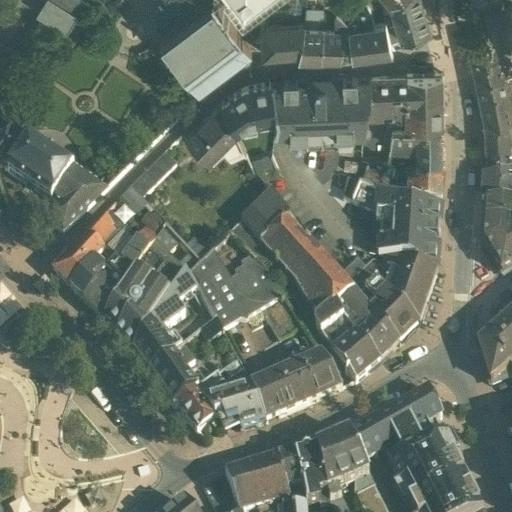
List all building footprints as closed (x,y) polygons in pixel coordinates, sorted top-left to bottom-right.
[(76,15),(52,0),(45,0),(37,13),(66,32),(76,15)] [(89,5),(81,0),(52,0),(76,15),(81,18),(89,5)] [(210,0),(159,38),(199,91),(251,51),(217,5),(212,0),(210,0)] [(235,0),(243,10),(256,0),(235,0)] [(343,0),(331,0),(326,4),(336,13),(346,2),(343,0)] [(420,0),(395,0),(390,4),(401,41),(431,32),(420,0)] [(511,0),(503,0),(507,10),(511,8),(511,0)] [(346,2),(336,13),(347,21),(348,16),(354,11),(346,2)] [(373,23),(371,13),(364,3),(347,22),(345,29),(339,58),(342,58),(341,55),(352,54),(352,57),(392,51),(385,21),(373,23)] [(347,21),(336,13),(336,28),(345,29),(347,22),(347,21)] [(290,23),(285,24),(261,26),(261,37),(263,54),(281,53),(299,51),(303,27),(303,22),(290,23)] [(323,28),(303,27),(299,51),(298,57),(320,58),(323,28)] [(336,28),(323,28),(320,58),(339,58),(345,29),(336,28)] [(497,36),(467,42),(476,82),(503,76),(505,76),(503,65),(501,55),(497,39),(497,36)] [(511,38),(497,39),(501,55),(511,54),(511,38)] [(511,62),(503,65),(505,76),(511,73),(511,62)] [(290,136),(364,134),(367,116),(367,100),(369,100),(370,78),(323,75),(303,75),(269,78),(269,81),(276,116),(274,133),(289,132),(290,136)] [(380,77),(370,78),(369,100),(367,100),(367,116),(382,117),(382,111),(392,110),(392,105),(399,105),(399,104),(408,103),(408,98),(443,97),(442,75),(380,77)] [(503,76),(477,86),(479,97),(506,87),(503,76)] [(276,116),(269,81),(243,86),(222,100),(235,128),(249,121),(276,116)] [(506,87),(479,97),(485,123),(509,119),(511,118),(511,104),(511,99),(509,100),(506,87)] [(443,97),(408,98),(408,103),(399,104),(399,105),(399,116),(393,117),(392,127),(409,128),(443,127),(443,97)] [(235,128),(222,100),(185,137),(208,160),(220,148),(230,157),(245,151),(244,149),(235,128)] [(509,120),(485,123),(488,178),(511,175),(511,160),(510,141),(509,120)] [(8,127),(0,139),(0,170),(0,169),(7,174),(30,141),(8,127)] [(443,127),(409,128),(392,127),(390,146),(390,149),(415,150),(415,160),(415,164),(444,164),(443,160),(443,127)] [(377,139),(364,137),(361,159),(369,160),(375,160),(377,146),(376,146),(377,139)] [(73,169),(30,140),(30,141),(7,174),(51,203),(52,203),(59,208),(48,225),(63,235),(107,192),(73,170),(73,169)] [(390,146),(377,146),(375,160),(378,161),(388,162),(390,149),(390,146)] [(254,155),(258,172),(275,168),(272,151),(254,155)] [(165,159),(132,193),(143,203),(176,170),(165,159)] [(375,160),(369,160),(364,188),(373,192),(375,175),(378,161),(375,160)] [(488,178),(484,178),(482,204),(484,204),(511,205),(511,174),(511,175),(488,178)] [(385,177),(375,175),(373,192),(382,195),(385,177)] [(385,177),(382,195),(391,199),(394,177),(385,177)] [(442,178),(409,177),(407,205),(412,205),(441,207),(442,178)] [(364,188),(347,181),(343,201),(375,215),(375,226),(380,226),(380,243),(376,243),(376,252),(376,257),(400,262),(436,276),(436,266),(441,207),(412,205),(411,207),(391,199),(382,195),(373,192),(364,188)] [(380,365),(334,309),(354,292),(349,286),(324,259),(325,258),(289,218),(271,197),(241,227),(254,241),(268,255),(295,283),(319,319),(317,321),(316,322),(315,324),(315,326),(315,328),(356,384),(380,365)] [(484,223),(511,225),(511,205),(484,204),(483,222),(484,223)] [(102,221),(76,251),(92,266),(102,255),(111,264),(115,259),(121,263),(126,256),(109,240),(114,233),(113,232),(113,231),(102,221)] [(511,225),(484,223),(482,246),(500,274),(511,266),(511,225)] [(159,238),(155,245),(167,257),(180,246),(165,230),(159,238)] [(150,232),(140,243),(150,251),(155,245),(159,238),(150,232)] [(126,256),(121,263),(134,273),(135,272),(150,251),(140,243),(138,241),(126,256)] [(268,255),(254,241),(252,243),(255,247),(253,249),(263,259),(268,255)] [(167,257),(155,245),(150,251),(135,272),(151,284),(169,297),(177,287),(186,276),(167,257)] [(71,290),(92,266),(76,251),(56,272),(57,278),(71,290)] [(102,255),(71,290),(83,302),(96,286),(94,284),(100,276),(102,275),(97,271),(103,264),(108,268),(109,267),(111,264),(102,255)] [(238,279),(232,283),(213,255),(201,268),(189,280),(197,293),(207,311),(209,310),(217,324),(224,336),(241,324),(249,326),(249,322),(262,314),(281,301),(256,264),(252,260),(242,267),(244,271),(236,276),(238,279)] [(190,256),(178,268),(186,276),(186,275),(190,279),(201,268),(190,256)] [(111,264),(109,267),(128,281),(134,273),(121,263),(115,259),(111,264)] [(436,276),(400,262),(395,275),(392,274),(389,283),(385,292),(416,324),(418,327),(436,276)] [(389,283),(372,264),(366,270),(349,286),(354,292),(359,297),(376,282),(385,292),(389,283)] [(134,273),(128,281),(103,320),(102,320),(117,335),(151,284),(135,272),(134,273)] [(186,276),(177,287),(188,300),(197,293),(189,280),(188,280),(190,279),(186,275),(186,276)] [(96,286),(83,302),(103,320),(121,293),(100,276),(94,284),(96,286)] [(385,292),(376,282),(359,297),(400,345),(418,327),(416,324),(385,292)] [(117,335),(124,341),(151,304),(159,311),(169,297),(151,284),(117,335)] [(188,300),(177,287),(169,297),(178,308),(188,300)] [(400,345),(359,297),(354,292),(334,309),(380,365),(400,345)] [(159,311),(152,320),(144,332),(134,353),(149,374),(172,355),(182,348),(173,336),(168,340),(163,333),(185,317),(178,308),(169,297),(159,311)] [(281,301),(262,314),(279,343),(301,330),(281,301)] [(124,341),(134,353),(144,332),(152,320),(159,311),(151,304),(124,341)] [(511,316),(477,347),(490,385),(511,365),(511,316)] [(217,324),(200,333),(215,358),(231,349),(224,336),(217,324)] [(172,355),(149,374),(174,408),(176,407),(194,393),(197,390),(187,376),(192,373),(183,361),(178,364),(172,355)] [(320,359),(293,371),(308,406),(341,391),(320,359)] [(204,385),(194,371),(192,373),(187,376),(197,390),(204,385)] [(293,371),(250,390),(266,425),(308,406),(293,371)] [(197,390),(194,393),(215,421),(217,420),(218,421),(221,419),(227,430),(238,427),(241,432),(266,425),(250,390),(244,374),(223,388),(218,375),(204,385),(197,390)] [(194,393),(176,407),(197,434),(203,430),(210,425),(215,421),(194,393)] [(376,458),(383,472),(393,468),(451,439),(427,393),(361,430),(376,458)] [(93,413),(72,434),(94,456),(115,436),(93,413)] [(210,425),(203,430),(205,434),(212,429),(210,425)] [(376,458),(361,430),(355,433),(349,436),(362,464),(369,461),(376,458)] [(349,436),(316,451),(329,504),(330,505),(340,501),(336,491),(354,483),(368,476),(362,464),(349,436)] [(451,439),(393,468),(416,511),(482,511),(471,483),(451,439)] [(316,451),(294,457),(302,488),(307,508),(308,509),(324,505),(329,504),(316,451)] [(293,455),(278,459),(287,492),(297,489),(302,488),(294,457),(293,457),(293,455)] [(278,459),(225,476),(235,501),(238,511),(250,511),(257,510),(286,501),(289,500),(287,492),(278,459)] [(204,491),(214,511),(235,501),(225,476),(204,491)] [(368,476),(354,483),(354,497),(374,488),(368,476)] [(307,508),(302,488),(297,489),(301,509),(307,508)] [(238,511),(235,501),(214,511),(238,511)] [(286,501),(257,510),(257,511),(284,511),(289,511),(286,501)] [(347,511),(340,501),(330,505),(330,507),(331,508),(333,511),(347,511)]
